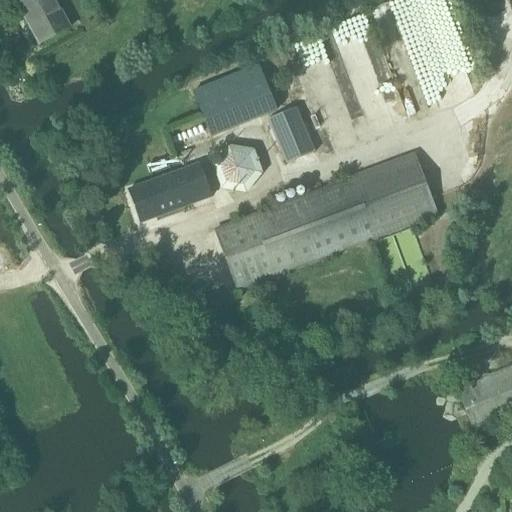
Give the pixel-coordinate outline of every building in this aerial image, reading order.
[(20,0),(16,2),(40,45),(69,29),(52,0),(20,0)] [(260,67),(201,91),(194,94),(212,138),(278,112),(260,67)] [(289,159),(314,149),(297,108),(272,119),(289,159)] [(256,150),(233,146),(217,164),(225,186),(248,190),(263,172),(256,150)] [(415,156),(216,232),(239,293),(376,242),(439,218),(435,208),(415,156)] [(123,193),(135,226),(153,220),(155,223),(167,219),(166,215),(211,199),(199,165),(123,193)] [(511,368),(465,388),(457,391),(461,401),(463,400),(477,431),(511,416),(511,368)]
